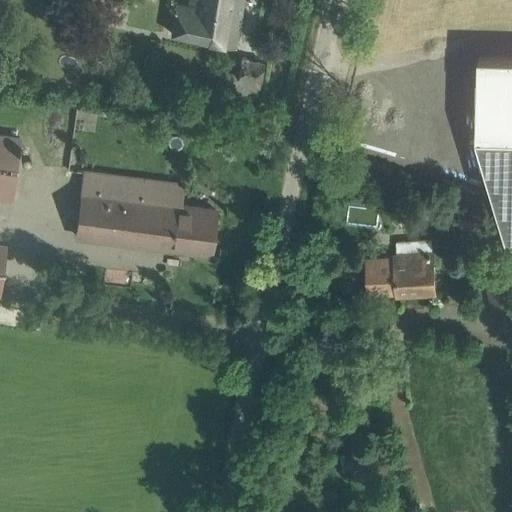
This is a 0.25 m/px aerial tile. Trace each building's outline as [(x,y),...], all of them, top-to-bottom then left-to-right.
[(188,0),(187,6),(174,4),(170,32),(216,42),(236,47),(239,34),(243,0),(188,0)] [(511,6),(511,0),(451,0),(456,35),(488,31),(485,10),(511,6)] [(511,54),(479,53),(477,132),(508,236),(511,235),(511,54)] [(258,97),(264,61),(241,58),(239,75),(225,73),(222,92),(258,97)] [(94,129),(96,110),(75,108),(73,127),(94,129)] [(0,197),(13,199),(21,135),(0,132),(0,197)] [(210,252),(216,209),(180,204),(183,184),(85,172),(77,235),(190,250),(210,252)] [(498,235),(501,225),(459,213),(456,224),(498,235)] [(370,297),(436,293),(434,238),(396,240),(397,255),(367,256),(370,297)] [(496,272),(507,269),(500,241),(488,244),(496,272)] [(511,283),(509,272),(484,279),(499,330),(511,327),(511,328),(511,283)] [(349,471),(377,468),(375,450),(347,453),(349,471)]
